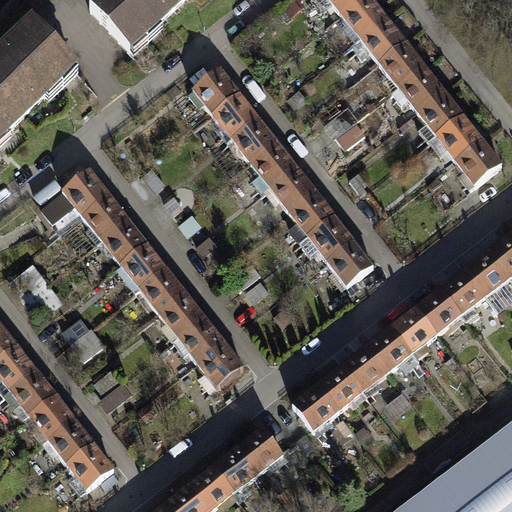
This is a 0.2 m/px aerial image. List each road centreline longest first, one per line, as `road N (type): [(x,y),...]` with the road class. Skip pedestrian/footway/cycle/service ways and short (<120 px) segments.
road 1 (residential): [(86,146),(276,387)]
road 2 (residential): [(212,48),(406,284)]
road 3 (residential): [(0,303),(148,487)]
road 4 (residential): [(276,387),(406,284)]
road 5 (residential): [(148,487),(276,387)]
road 6 (residential): [(86,146),(212,48)]
road 7 (residential): [(406,284),(511,202)]
